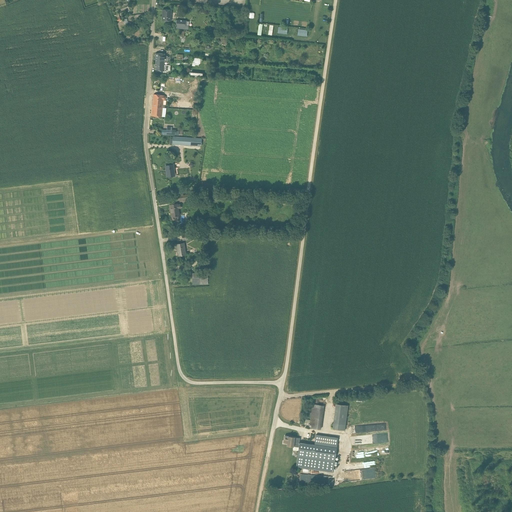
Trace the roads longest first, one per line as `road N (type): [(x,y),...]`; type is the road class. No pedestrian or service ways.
road 1 (unclassified): [(281,382),(192,380),(182,371),(148,148),(154,0)]
road 2 (unclassified): [(281,382),(336,0)]
road 3 (track): [(417,384),(279,397)]
